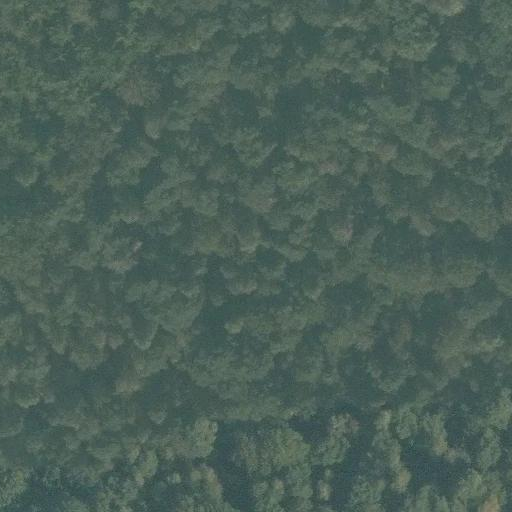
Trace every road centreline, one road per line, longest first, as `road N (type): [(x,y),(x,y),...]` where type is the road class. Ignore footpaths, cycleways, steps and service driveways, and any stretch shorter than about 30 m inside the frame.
road 1 (track): [(511,112),(213,511)]
road 2 (track): [(153,0),(0,209)]
